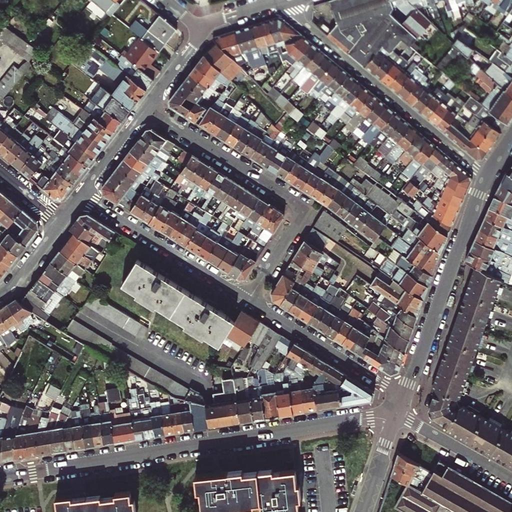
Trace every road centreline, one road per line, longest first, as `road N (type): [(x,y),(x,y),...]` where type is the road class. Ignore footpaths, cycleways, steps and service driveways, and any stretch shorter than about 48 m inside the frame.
road 1 (tertiary): [(396,415),(0,478)]
road 2 (residential): [(148,107),(306,210),(248,298)]
road 3 (residential): [(276,2),(487,176)]
road 4 (tertiary): [(487,176),(404,396)]
road 5 (residential): [(248,298),(80,195)]
road 6 (residential): [(404,396),(248,298)]
road 7 (residential): [(398,411),(511,476)]
